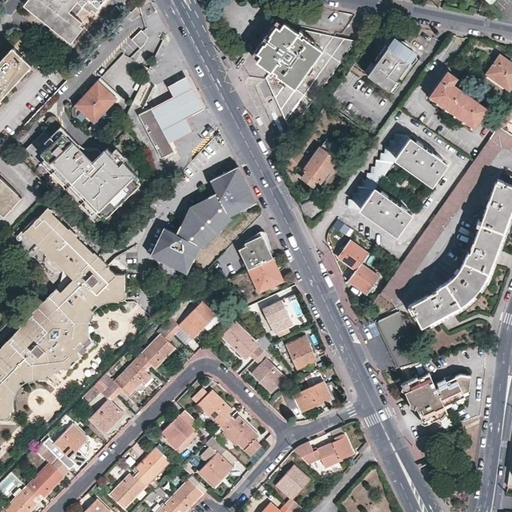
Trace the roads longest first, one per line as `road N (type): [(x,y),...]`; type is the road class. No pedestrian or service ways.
road 1 (secondary): [(370,402),(170,0)]
road 2 (residential): [(53,511),(194,368),(220,371),(289,436)]
road 3 (residential): [(373,0),(511,29)]
road 4 (secondary): [(493,499),(511,366)]
